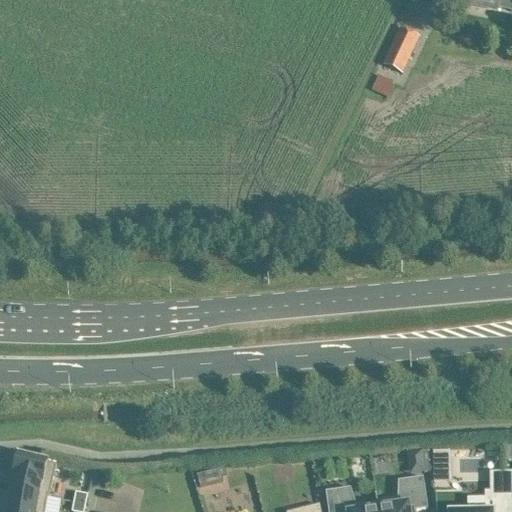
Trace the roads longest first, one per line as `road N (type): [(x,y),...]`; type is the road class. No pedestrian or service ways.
road 1 (primary): [(511,287),(159,316),(0,315)]
road 2 (primary): [(0,370),(147,368),(511,339)]
